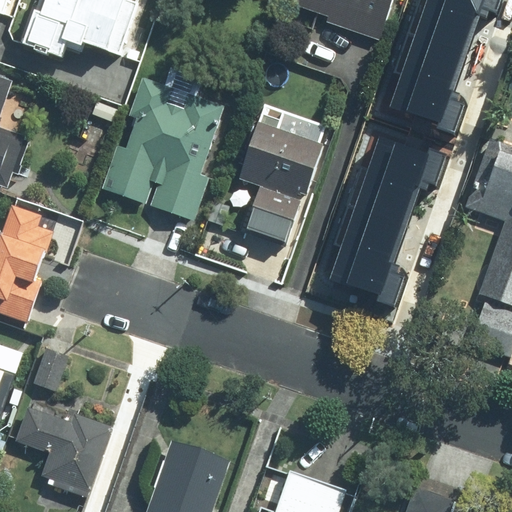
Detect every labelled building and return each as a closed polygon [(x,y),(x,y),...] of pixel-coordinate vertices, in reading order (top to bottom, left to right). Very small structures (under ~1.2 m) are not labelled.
[(9,0),(0,0),(0,21),(3,22),(9,0)] [(148,0),(39,0),(24,50),(69,65),(78,39),(130,56),(148,0)] [(297,0),(294,11),(384,40),(397,0),(297,0)] [(424,0),(411,38),(464,56),(480,11),(494,16),(499,0),(424,0)] [(464,56),(411,38),(382,120),(452,145),(469,96),(452,90),(464,56)] [(23,79),(0,72),(0,182),(12,186),(25,145),(5,139),(23,79)] [(227,106),(141,77),(102,190),(199,224),(214,180),(203,176),(227,106)] [(292,248),(334,128),(263,103),(237,177),(265,187),(249,233),(292,248)] [(351,209),(404,227),(421,182),(434,187),(445,156),(378,133),(351,209)] [(511,148),(497,143),(474,211),(508,223),(482,300),(511,310),(511,148)] [(10,207),(0,233),(0,314),(19,322),(57,224),(10,207)] [(404,227),(351,209),(322,291),(392,316),(409,267),(392,261),(404,227)] [(69,356),(45,348),(33,385),(58,393),(69,356)] [(119,432),(27,400),(12,443),(58,458),(51,480),(97,496),(119,432)] [(214,511),(232,463),(170,442),(145,511),(214,511)] [(334,511),(342,489),(289,471),(275,511),(273,511),(258,507),(256,511),(334,511)]
